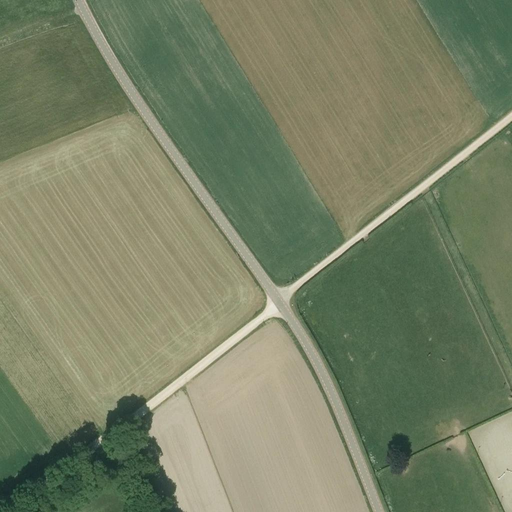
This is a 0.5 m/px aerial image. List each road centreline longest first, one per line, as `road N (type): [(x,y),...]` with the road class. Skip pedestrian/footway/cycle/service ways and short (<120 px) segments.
road 1 (tertiary): [(378,511),(305,340),(171,152),(78,0)]
road 2 (track): [(281,304),(5,511)]
road 3 (track): [(281,304),(511,117)]
